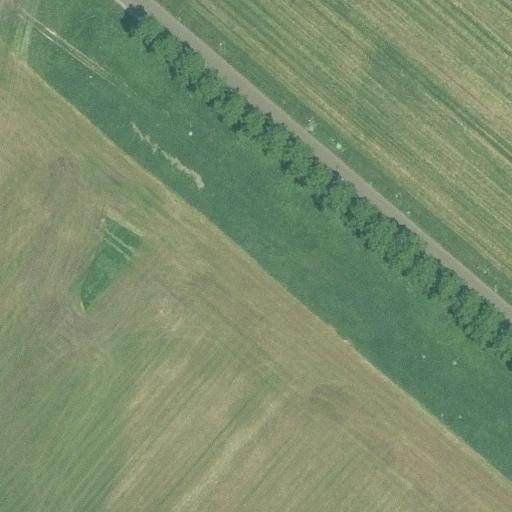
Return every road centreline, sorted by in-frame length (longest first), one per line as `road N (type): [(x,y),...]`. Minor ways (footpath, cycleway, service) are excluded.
road 1 (unclassified): [(511,325),(128,0)]
road 2 (unknown): [(242,511),(78,478),(71,511)]
